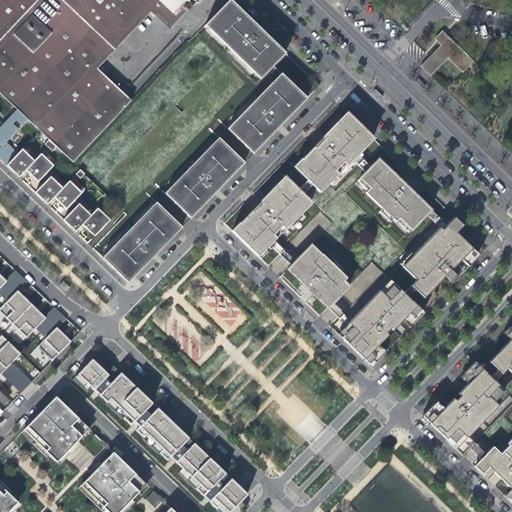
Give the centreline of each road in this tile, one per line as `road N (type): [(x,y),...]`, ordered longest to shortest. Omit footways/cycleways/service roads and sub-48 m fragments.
road 1 (tertiary): [(511,195),(307,0)]
road 2 (residential): [(100,328),(274,490)]
road 3 (residential): [(373,386),(203,227)]
road 4 (residential): [(346,79),(511,239)]
road 5 (residential): [(346,79),(203,227)]
road 6 (residential): [(511,251),(373,386)]
road 7 (residential): [(190,511),(54,382)]
road 8 (residential): [(128,299),(0,175)]
road 9 (residential): [(402,414),(511,297)]
road 10 (residential): [(373,386),(274,490)]
road 11 (residential): [(499,511),(402,414)]
road 12 (residential): [(306,511),(402,414)]
road 13 (residential): [(0,240),(100,328)]
